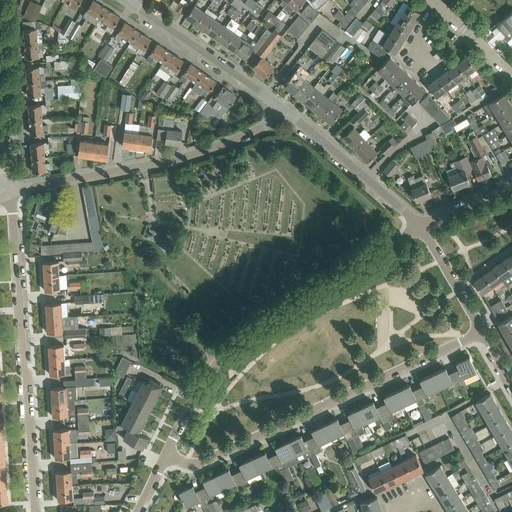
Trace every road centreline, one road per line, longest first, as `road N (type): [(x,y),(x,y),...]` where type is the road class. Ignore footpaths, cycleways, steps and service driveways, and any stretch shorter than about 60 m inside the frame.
road 1 (residential): [(164,453),(200,462),(484,330)]
road 2 (residential): [(164,453),(231,346),(417,227)]
road 3 (residential): [(32,511),(11,193)]
road 4 (residential): [(11,193),(176,160),(261,129),(281,110)]
road 5 (residential): [(281,110),(123,0)]
road 6 (residential): [(11,193),(0,1)]
road 7 (residential): [(417,227),(281,110)]
road 8 (residential): [(484,330),(417,227)]
